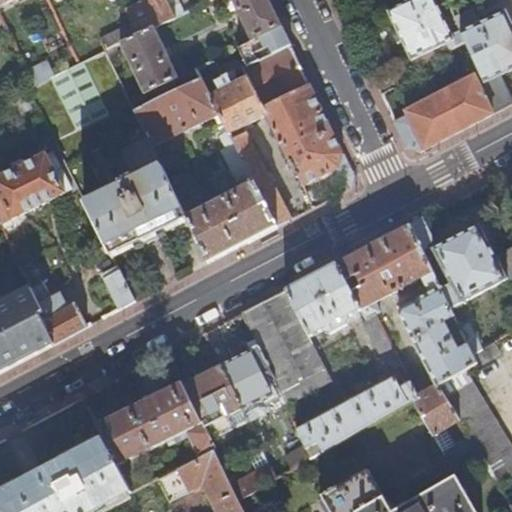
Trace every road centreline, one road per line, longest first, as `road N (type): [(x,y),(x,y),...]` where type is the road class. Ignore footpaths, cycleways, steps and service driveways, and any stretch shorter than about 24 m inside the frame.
road 1 (secondary): [(391,202),(0,417)]
road 2 (residential): [(391,202),(296,0)]
road 3 (secondary): [(511,142),(391,202)]
